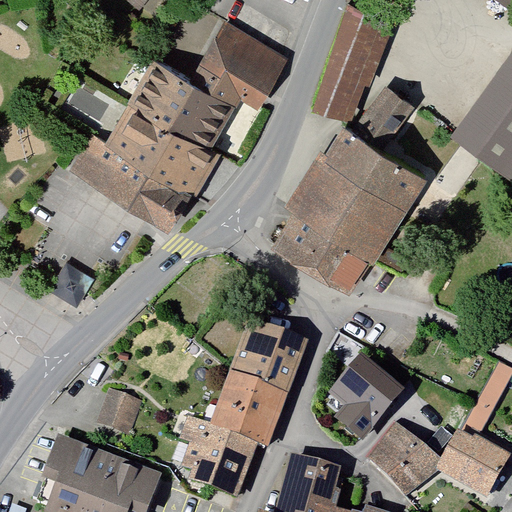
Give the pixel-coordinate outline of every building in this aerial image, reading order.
[(135,0),(153,10),(158,0),(135,0)] [(395,28),(349,13),(320,103),(355,114),(366,79),(378,82),(395,28)] [(225,20),(197,75),(240,98),(266,111),(294,56),(225,20)] [(511,56),(455,139),(511,177),(511,56)] [(168,60),(145,103),(217,142),(240,98),(197,75),(168,60)] [(390,85),(360,132),(388,150),(418,103),(390,85)] [(135,98),(110,144),(196,191),(202,194),(228,148),(217,142),(145,103),(135,98)] [(360,132),(350,126),(299,209),(366,251),(384,260),(434,176),(388,150),(360,132)] [(97,138),(77,174),(176,227),(196,191),(110,144),(97,138)] [(366,251),(299,209),(276,246),(343,288),(366,251)] [(94,276),(66,260),(49,288),(77,304),(94,276)] [(257,321),(239,372),(290,390),(293,391),(311,339),(257,321)] [(404,383),(356,346),(329,381),(347,395),(332,415),(362,438),(404,383)] [(511,370),(498,363),(439,466),(492,496),(511,460),(511,448),(484,433),(511,383),(511,370)] [(239,372),(218,429),(264,445),(269,447),(290,390),(239,372)] [(111,388),(97,419),(129,433),(142,401),(111,388)] [(441,452),(396,413),(364,456),(403,492),(441,452)] [(213,427),(192,480),(243,500),(264,445),(218,429),(213,427)] [(151,511),(164,476),(63,440),(41,500),(55,505),(52,511),(151,511)] [(333,511),(345,472),(294,458),(279,511),(264,507),(262,511),(333,511)]
